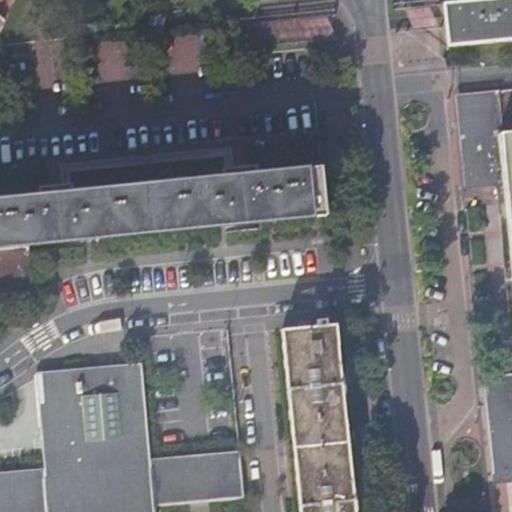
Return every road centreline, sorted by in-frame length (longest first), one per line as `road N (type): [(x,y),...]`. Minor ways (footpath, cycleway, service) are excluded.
road 1 (residential): [(392,278),(133,304),(80,317),(0,362)]
road 2 (residential): [(363,0),(392,278)]
road 3 (residential): [(392,278),(416,511)]
